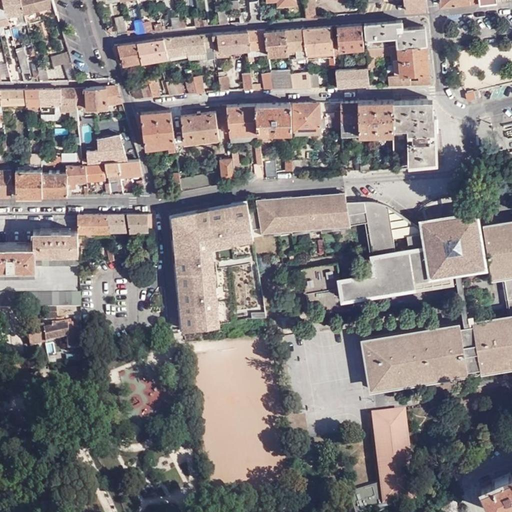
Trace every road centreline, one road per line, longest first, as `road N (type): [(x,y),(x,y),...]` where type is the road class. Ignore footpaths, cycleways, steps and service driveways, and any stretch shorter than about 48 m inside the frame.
road 1 (residential): [(106,41),(433,14)]
road 2 (residential): [(131,106),(441,91)]
road 3 (residential): [(161,202),(244,186),(463,181)]
road 4 (residential): [(0,202),(161,202)]
road 5 (residential): [(161,202),(174,325)]
road 6 (residential): [(0,83),(120,79)]
